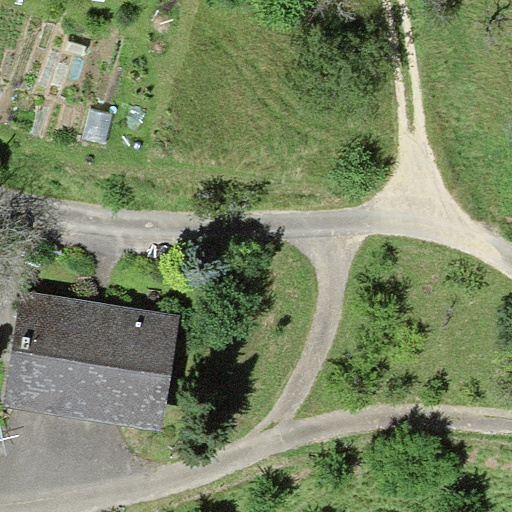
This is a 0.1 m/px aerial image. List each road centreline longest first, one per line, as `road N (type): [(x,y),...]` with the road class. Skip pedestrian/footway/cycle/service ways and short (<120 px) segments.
road 1 (track): [(511,264),(465,236),(410,218),(346,231),(266,228),(70,216),(0,198)]
road 2 (track): [(394,0),(410,218)]
